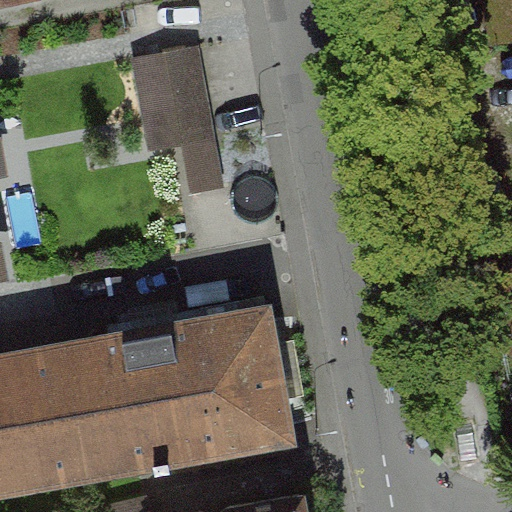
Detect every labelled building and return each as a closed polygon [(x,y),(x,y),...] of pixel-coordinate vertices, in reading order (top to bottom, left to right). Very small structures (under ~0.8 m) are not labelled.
[(511,0),(489,0),(497,40),(511,37),(511,0)] [(213,138),(197,49),(138,60),(154,149),(213,138)] [(267,309),(0,357),(0,489),(156,461),(158,469),(170,467),(169,459),(291,437),(267,309)] [(304,511),(301,495),(230,508),(224,511),(202,511),(200,511),(304,511)] [(93,511),(149,511),(147,499),(94,511),(93,511)]
